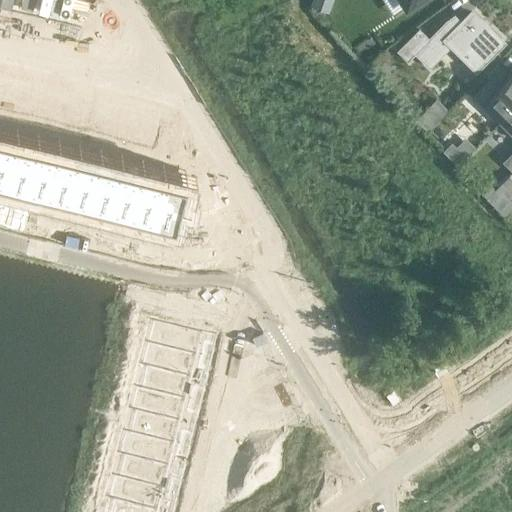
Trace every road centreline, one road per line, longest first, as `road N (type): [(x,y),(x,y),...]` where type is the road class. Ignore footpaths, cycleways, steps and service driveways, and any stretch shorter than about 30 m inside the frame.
road 1 (residential): [(302,329),(264,265),(263,230),(194,114),(144,87)]
road 2 (residential): [(302,329),(253,363),(220,511)]
road 3 (residential): [(511,349),(407,422),(368,422)]
road 4 (residential): [(144,87),(0,51)]
